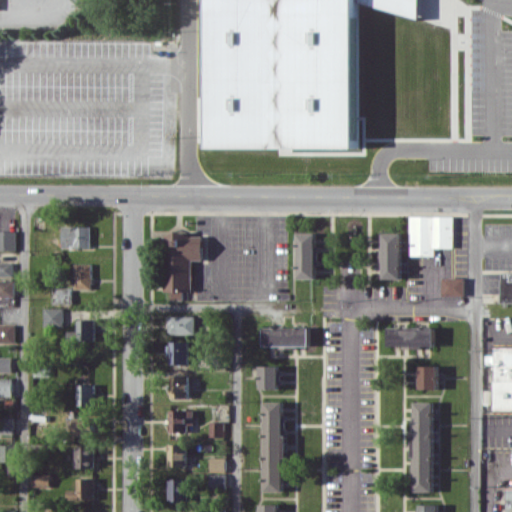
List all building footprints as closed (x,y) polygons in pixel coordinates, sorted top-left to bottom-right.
[(422,0),(210,0),(210,147),(358,147),(358,9),(422,10),(422,0)] [(454,215),(410,215),(411,255),(436,255),(436,248),(454,248),(454,215)] [(91,226),(63,226),(63,247),(91,248),(91,226)] [(0,249),(17,250),(17,231),(0,230),(0,249)] [(317,232),(299,232),(299,278),(316,278),(317,232)] [(403,233),(385,232),(384,278),(402,279),(403,233)] [(193,291),(193,259),(204,259),(205,234),(167,233),(166,291),(172,291),(172,299),(184,299),(184,290),(193,291)] [(14,262),(0,262),(0,275),(14,276),(14,262)] [(92,289),(93,263),(75,262),(75,288),(92,289)] [(511,301),(511,271),(503,271),(502,301),(511,301)] [(443,295),(465,295),(466,277),(444,277),(443,295)] [(16,280),(0,280),(0,297),(16,297),(16,280)] [(72,287),(55,288),(56,303),(72,303),(72,287)] [(45,327),(64,327),(64,308),(45,307),(45,327)] [(197,316),(170,316),(170,334),(196,334),(197,316)] [(79,340),(96,340),(95,319),(79,319),(79,340)] [(16,324),(0,324),(0,341),(16,342),(16,324)] [(311,346),(311,327),(266,327),(265,345),(311,346)] [(390,346),(435,345),(435,327),(390,327),(390,346)] [(189,363),(190,341),(170,341),(169,363),(189,363)] [(511,346),(496,346),(496,355),(488,355),(487,363),(495,363),(495,411),(511,411),(511,346)] [(0,372),(13,372),(13,356),(0,356),(0,372)] [(35,376),(51,376),(51,362),(35,363),(35,376)] [(281,389),(281,365),(262,365),(262,388),(281,389)] [(421,389),(439,388),(439,365),(421,366),(421,389)] [(171,398),(190,397),(190,375),(171,375),(171,398)] [(13,378),(0,378),(0,396),(14,397),(13,378)] [(78,405),(96,405),(96,384),(78,384),(78,405)] [(267,491),(285,491),(285,455),(287,455),(286,401),(266,401),(267,491)] [(435,491),(434,402),(414,402),(415,491),(435,491)] [(171,431),(188,431),(188,424),(195,424),(195,409),(171,409),(171,431)] [(0,433),(15,434),(15,417),(0,416),(0,433)] [(96,435),(96,418),(74,417),(74,434),(96,435)] [(210,436),(225,436),(225,421),(211,421),(210,436)] [(170,466),(187,466),(187,443),(170,443),(170,466)] [(1,444),(1,461),(16,461),(16,444),(1,444)] [(78,468),(95,468),(95,446),(78,446),(78,468)] [(227,457),(212,457),(211,471),(227,472),(227,457)] [(227,474),(211,473),(210,489),(227,489),(227,474)] [(33,474),(34,487),(52,487),(51,474),(33,474)] [(95,478),(78,478),(79,489),(70,490),(70,499),(96,499),(95,478)] [(189,478),(171,478),(170,500),(188,500),(189,478)] [(279,511),(280,503),(261,503),(260,511),(279,511)] [(439,511),(440,504),(421,503),(421,511),(439,511)]
